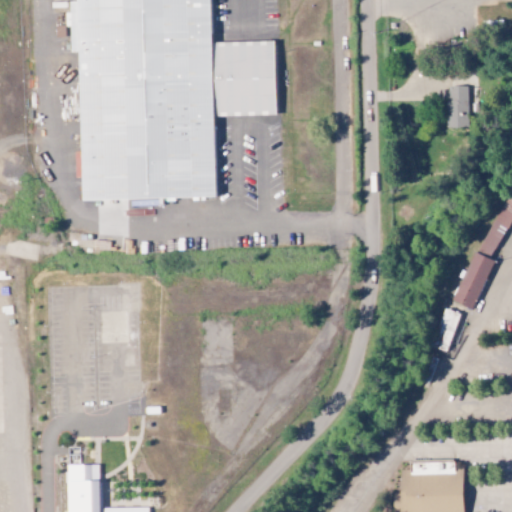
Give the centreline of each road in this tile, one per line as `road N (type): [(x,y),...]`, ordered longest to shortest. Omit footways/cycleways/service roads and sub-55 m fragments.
road 1 (residential): [(242,511),(330,417),(362,358),(375,261),(370,0)]
road 2 (residential): [(348,511),(511,269)]
